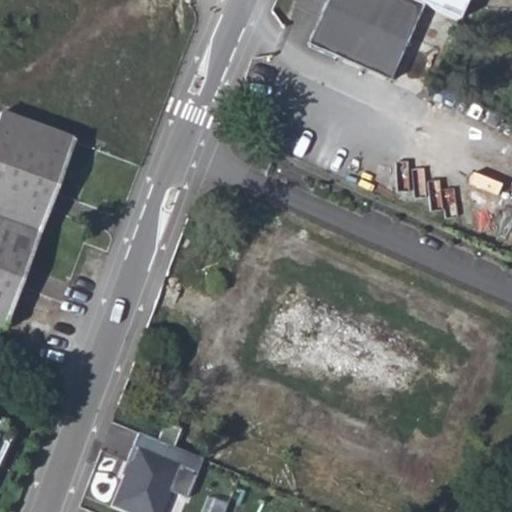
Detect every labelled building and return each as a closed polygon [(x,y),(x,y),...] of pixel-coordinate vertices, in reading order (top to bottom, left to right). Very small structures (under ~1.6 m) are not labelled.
[(420,4),(410,0),(323,0),(304,44),(386,80),(420,4)] [(410,0),(420,4),(460,22),(469,0),(410,0)] [(0,326),(4,328),(74,140),(0,112),(0,326)] [(288,265),(242,365),(405,439),(448,339),(288,265)] [(157,439),(173,445),(180,429),(164,422),(157,439)] [(0,425),(0,473),(19,434),(0,425)] [(187,498),(202,458),(173,445),(157,439),(137,431),(126,461),(131,463),(115,504),(133,511),(160,511),(168,490),(187,498)] [(397,493),(429,507),(435,493),(404,479),(397,493)]
